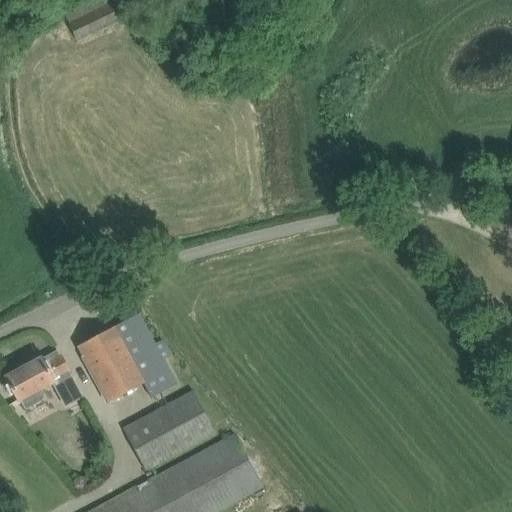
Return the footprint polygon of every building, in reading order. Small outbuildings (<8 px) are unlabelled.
[(71,0),(80,25),(121,11),(117,0),(71,0)] [(175,384),(138,314),(78,347),(110,405),(115,403),(114,400),(143,384),(150,398),(175,384)] [(41,359),(6,378),(22,409),(43,398),(43,396),(43,394),(43,391),(42,388),(53,382),(57,390),(74,381),(60,356),(59,357),(56,351),(41,359)] [(146,471),(215,433),(193,390),(121,428),(146,471)] [(87,511),(217,511),(264,487),(234,433),(87,511)]
